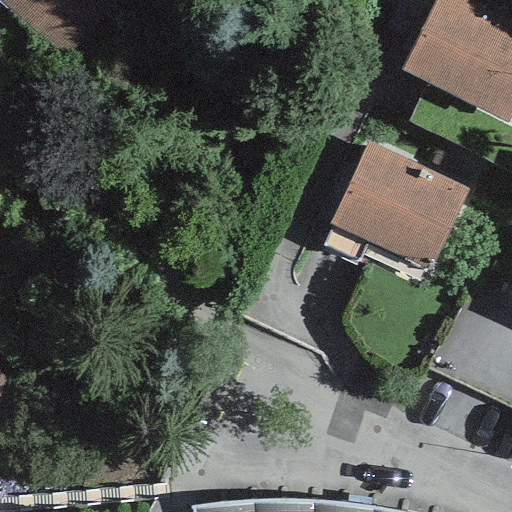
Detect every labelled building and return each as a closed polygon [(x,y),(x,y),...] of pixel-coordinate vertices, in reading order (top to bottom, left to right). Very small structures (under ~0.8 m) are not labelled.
[(119,0),(0,0),(0,8),(62,64),(119,0)] [(511,109),(511,23),(464,0),(435,0),(402,70),(505,125),(511,109)] [(467,190),(367,143),(329,224),(429,270),(467,190)] [(0,373),(0,415),(20,400),(0,373)] [(250,502),(193,508),(193,511),(393,511),(372,507),(312,501),(250,502)]
